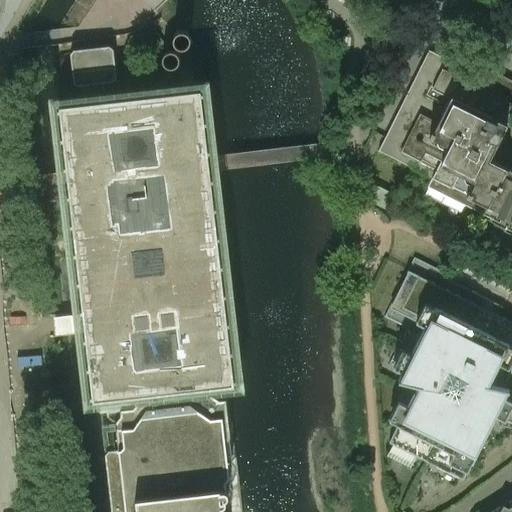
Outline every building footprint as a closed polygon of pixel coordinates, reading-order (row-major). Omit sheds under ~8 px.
[(181,30),(178,31),(176,32),(173,35),(172,37),(172,40),(173,43),(175,46),(178,47),(181,48),(184,48),(187,46),(189,44),(190,41),(190,38),(189,35),(187,33),(184,31),(181,30)] [(109,47),(73,51),(70,55),(74,83),(78,86),(104,83),(113,82),(116,78),(113,50),(109,47)] [(175,52),(172,51),(169,51),(166,52),(163,54),(162,57),(161,60),(162,63),(164,66),(166,67),(169,68),(172,68),(175,67),(177,65),(179,62),(179,59),(179,56),(177,54),(175,52)] [(511,113),(511,80),(452,51),(447,60),(429,51),(398,113),(434,130),(442,113),(471,128),(480,110),(507,123),(511,113)] [(151,102),(104,108),(103,100),(103,98),(105,95),(104,83),(81,86),(83,103),(84,110),(76,111),(73,114),(67,115),(73,173),(76,193),(89,311),(89,315),(90,323),(91,329),(95,329),(97,347),(99,347),(105,397),(213,385),(212,382),(218,381),(216,363),(210,364),(209,359),(215,359),(214,348),(216,348),(219,344),(217,329),(213,327),(213,319),(216,316),(214,301),(210,298),(209,290),(213,287),(211,272),(207,269),(206,262),(209,258),(208,243),(204,241),(203,233),(206,230),(205,215),(201,212),(200,205),(203,201),(201,186),(197,184),(194,184),(191,159),(194,155),(192,137),(188,134),(174,136),(171,139),(159,141),(158,133),(154,131),(153,123),(156,120),(154,105),(151,102)] [(200,89),(103,100),(104,108),(151,102),(154,105),(156,120),(153,123),(154,131),(158,133),(159,141),(171,139),(174,136),(188,134),(192,137),(194,155),(191,159),(194,184),(197,184),(201,186),(203,201),(200,205),(201,212),(205,215),(206,230),(203,233),(204,241),(208,243),(209,258),(206,262),(207,269),(211,272),(213,287),(209,290),(210,298),(214,301),(216,316),(213,319),(213,327),(217,329),(219,344),(216,348),(214,348),(215,359),(209,359),(210,364),(216,363),(218,381),(212,382),(213,385),(213,386),(219,390),(220,404),(223,406),(226,405),(224,384),(233,383),(200,89)] [(83,103),(59,106),(83,311),(93,398),(105,397),(99,347),(97,347),(95,329),(91,329),(89,315),(89,311),(76,193),(73,173),(67,115),(73,114),(76,111),(84,110),(83,103)] [(471,128),(442,113),(434,130),(398,113),(378,151),(450,187),(446,196),(483,215),(506,167),(489,159),(507,123),(480,110),(471,128)] [(511,192),(502,188),(503,185),(501,183),(508,169),(506,167),(483,215),(484,216),(483,218),(494,224),(496,218),(507,224),(504,231),(511,235),(511,192)] [(511,381),(511,322),(408,270),(391,303),(427,321),(398,380),(418,385),(389,443),(463,480),(495,414),(511,422),(511,388),(509,388),(511,381)] [(213,385),(105,397),(107,416),(115,423),(118,448),(121,450),(122,462),(117,468),(121,507),(126,511),(222,511),(221,498),(225,497),(226,496),(227,495),(227,494),(228,492),(227,491),(227,490),(225,489),(225,481),(229,476),(224,440),(222,423),(228,423),(226,405),(223,406),(220,404),(219,390),(213,386),(213,385)] [(126,511),(121,507),(117,468),(122,462),(121,450),(118,448),(109,449),(105,454),(112,511),(126,511)] [(511,511),(511,490),(478,511),(511,511)]
